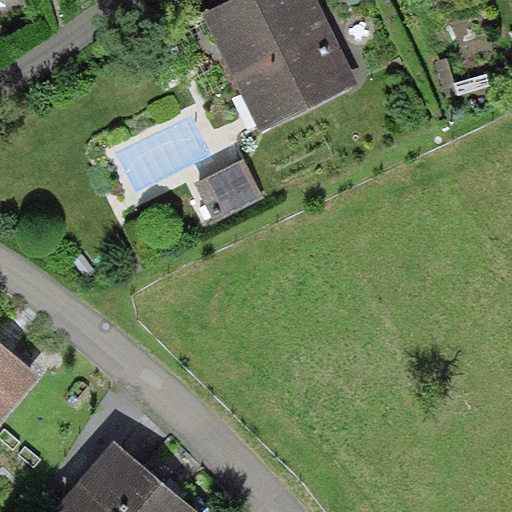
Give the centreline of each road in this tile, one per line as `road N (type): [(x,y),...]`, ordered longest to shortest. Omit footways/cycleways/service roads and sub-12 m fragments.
road 1 (residential): [(0,268),(85,325),(240,472),(271,511)]
road 2 (residential): [(106,0),(0,75)]
